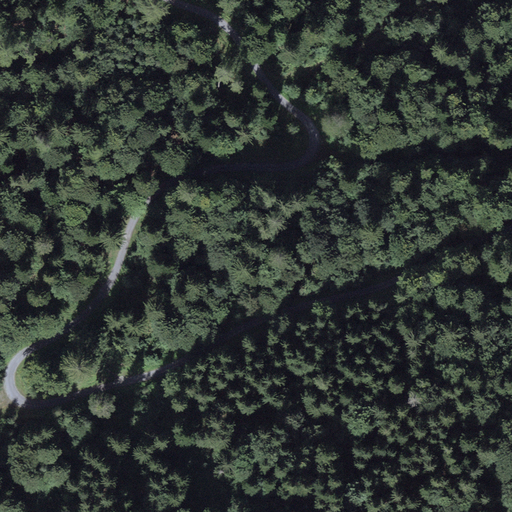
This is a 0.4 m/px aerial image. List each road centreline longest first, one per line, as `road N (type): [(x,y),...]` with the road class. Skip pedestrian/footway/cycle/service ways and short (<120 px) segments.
road 1 (track): [(269,90),(310,131),(309,149),(289,165),(182,173),(160,187),(111,276),(13,346),(5,373),(27,406),(62,403),(174,361),(237,327),(357,293),(479,235),(511,229)]
road 2 (track): [(456,0),(269,90)]
road 3 (track): [(309,149),(409,162),(511,151)]
road 4 (track): [(173,0),(237,40),(269,90)]
